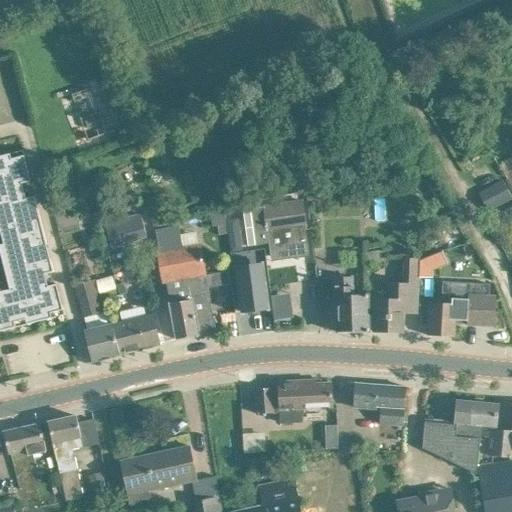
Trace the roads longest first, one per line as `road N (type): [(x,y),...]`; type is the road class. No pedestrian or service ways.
road 1 (tertiary): [(0,410),(259,355),(511,370)]
road 2 (unknown): [(108,385),(35,142)]
